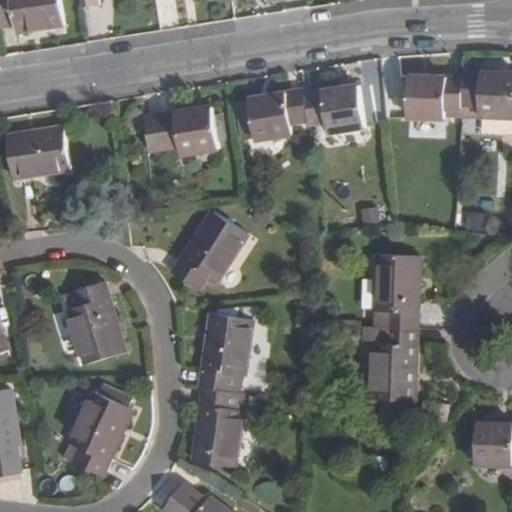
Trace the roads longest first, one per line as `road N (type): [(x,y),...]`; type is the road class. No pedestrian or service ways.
road 1 (tertiary): [(511,23),(370,28),(0,88)]
road 2 (residential): [(104,511),(142,484),(164,449),(171,409),(163,305),(107,251),(72,243),(0,252)]
